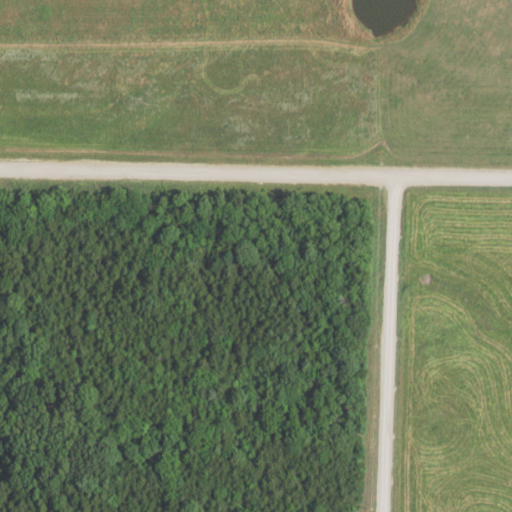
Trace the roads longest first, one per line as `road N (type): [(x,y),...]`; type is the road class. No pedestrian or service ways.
road 1 (residential): [(0,164),(511,176)]
road 2 (residential): [(385,511),(395,174)]
